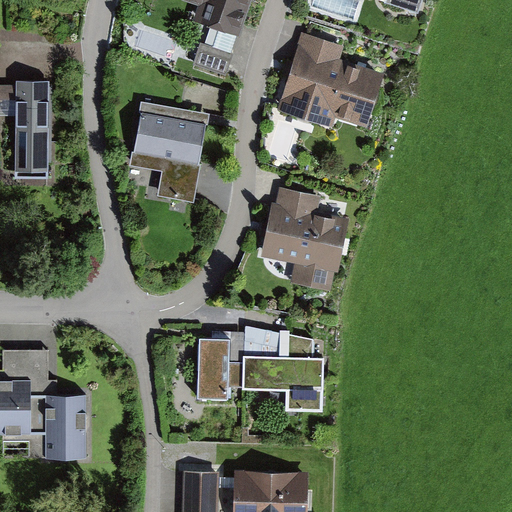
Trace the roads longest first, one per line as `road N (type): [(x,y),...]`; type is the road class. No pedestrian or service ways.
road 1 (residential): [(111,311),(169,310),(206,291),(230,253),(247,184),(253,104),(282,0)]
road 2 (residential): [(111,311),(117,250),(96,150),(93,79),(104,0)]
road 3 (residential): [(154,511),(154,434),(111,311)]
